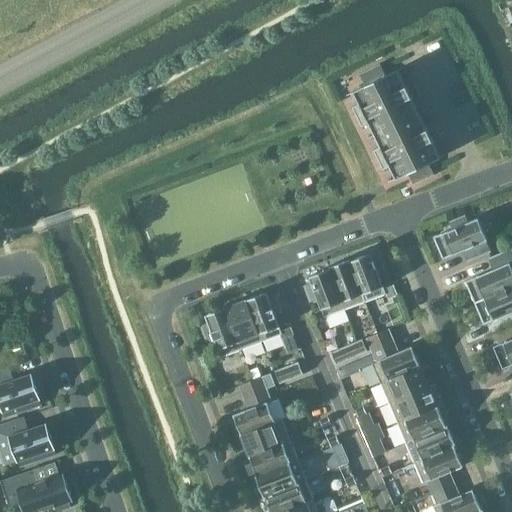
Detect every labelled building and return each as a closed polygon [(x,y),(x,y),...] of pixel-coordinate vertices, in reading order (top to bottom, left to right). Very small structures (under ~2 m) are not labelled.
[(360,105),(352,108),(362,128),(369,124),(375,136),(381,148),(373,151),(383,171),(390,167),(396,180),(406,175),(408,174),(416,171),(422,168),(429,164),(431,163),(441,158),(435,145),(432,141),(430,136),(428,131),(425,126),(420,114),(414,102),(411,97),(409,93),(407,88),(404,83),(399,71),(398,70),(388,75),(386,76),(380,64),(359,74),(365,86),(363,87),(353,92),(360,105)] [(407,67),(399,71),(404,83),(413,79),(407,67)] [(413,79),(404,83),(407,88),(415,84),(413,79)] [(415,84),(407,88),(409,93),(417,88),(415,84)] [(417,88),(409,93),(411,97),(420,93),(417,88)] [(420,93),(411,97),(414,102),(422,98),(420,93)] [(434,122),(425,126),(428,131),(436,127),(434,122)] [(436,127),(428,131),(430,136),(438,132),(436,127)] [(438,132),(430,136),(432,141),(441,136),(438,132)] [(441,136),(432,141),(435,145),(443,141),(441,136)] [(422,168),(424,173),(432,169),(429,164),(422,168)] [(416,171),(419,176),(422,182),(428,179),(424,173),(422,168),(416,171)] [(424,173),(428,179),(435,176),(432,169),(424,173)] [(419,176),(416,171),(408,174),(411,180),(419,176)] [(422,182),(419,176),(411,180),(414,186),(422,182)] [(449,222),(453,230),(434,238),(443,260),(463,251),(468,263),(491,253),(487,241),(478,219),(469,223),(465,215),(449,222)] [(475,304),(511,287),(511,248),(489,259),(494,270),(466,282),(475,304)] [(387,274),(381,258),(373,260),(371,254),(351,262),(366,302),(386,295),(384,289),(380,277),(387,274)] [(351,262),(350,260),(329,268),(329,270),(345,310),(366,302),(351,262)] [(345,310),(329,270),(309,277),(312,284),(304,286),(310,303),(318,300),(324,318),(345,310)] [(394,286),(384,289),(386,295),(388,299),(398,295),(394,286)] [(511,287),(475,304),(484,325),(511,313),(511,287)] [(246,301),(262,343),(283,335),(276,317),(283,314),(277,298),(270,301),(267,293),(246,301)] [(226,308),(242,350),(262,343),(246,301),(226,308)] [(242,350),(226,308),(205,316),(208,324),(201,326),(207,343),(214,340),(221,358),(242,350)] [(390,329),(366,339),(371,351),(395,341),(390,329)] [(511,339),(494,347),(503,369),(511,365),(511,339)] [(354,343),(360,356),(368,352),(363,340),(354,343)] [(373,355),(376,362),(372,363),(373,365),(381,384),(421,367),(412,346),(399,352),(395,341),(371,351),(373,355)] [(360,356),(354,343),(331,353),(337,365),(360,356)] [(373,355),(359,361),(362,369),(373,365),(372,363),(376,362),(373,355)] [(299,362),(275,372),(280,384),(304,375),(299,362)] [(356,362),(347,366),(337,371),(340,379),(360,371),(359,369),(356,362)] [(390,404),(429,387),(421,367),(381,384),(390,404)] [(0,371),(0,413),(4,412),(6,418),(42,405),(40,399),(41,399),(32,375),(14,381),(10,368),(0,371)] [(259,369),(251,372),(254,381),(262,378),(259,369)] [(276,386),(271,374),(263,377),(267,389),(268,389),(276,386)] [(254,381),(239,386),(244,398),(267,389),(263,377),(262,378),(254,381)] [(398,424),(438,407),(429,387),(390,404),(398,424)] [(272,402),(268,389),(267,389),(244,398),(248,409),(233,415),(241,436),(276,423),(275,422),(268,403),(272,402)] [(356,411),(358,417),(366,414),(364,407),(356,411)] [(438,407),(398,424),(406,443),(446,426),(438,407)] [(329,417),(320,421),(323,427),(331,424),(329,417)] [(0,426),(0,452),(4,466),(18,461),(20,467),(57,455),(55,449),(47,424),(29,430),(25,418),(0,426)] [(275,422),(276,423),(241,436),(249,456),(291,440),(283,419),(275,422)] [(446,426),(406,443),(415,463),(455,446),(455,447),(456,446),(447,425),(446,426)] [(364,431),(367,437),(375,434),(372,427),(364,431)] [(337,437),(329,440),(332,447),(340,444),(337,437)] [(249,456),(257,476),(299,460),(291,440),(249,456)] [(464,467),(455,447),(455,446),(415,463),(424,484),(427,482),(432,493),(456,484),(451,472),(464,467)] [(372,450),(375,457),(383,454),(381,447),(372,450)] [(348,464),(345,457),(329,464),(332,470),(348,464)] [(299,460),(257,476),(256,476),(264,497),(265,497),(265,496),(307,480),(299,460)] [(381,470),(384,477),(392,474),(389,467),(381,470)] [(35,470),(1,481),(11,510),(22,506),(24,511),(41,511),(55,507),(57,511),(59,511),(71,508),(69,502),(73,501),(64,475),(39,483),(35,470)] [(354,477),(346,480),(349,487),(357,483),(354,477)] [(270,511),(284,511),(314,500),(307,480),(265,496),(265,497),(270,511)] [(456,484),(432,493),(437,505),(433,506),(435,511),(476,511),(482,510),(482,509),(473,489),(460,495),(456,484)] [(362,497),(354,500),(347,503),(350,510),(365,503),(362,497)] [(318,511),(314,500),(284,511),(318,511)]
